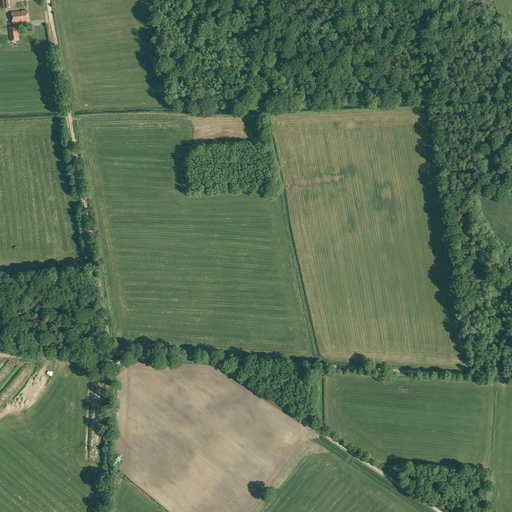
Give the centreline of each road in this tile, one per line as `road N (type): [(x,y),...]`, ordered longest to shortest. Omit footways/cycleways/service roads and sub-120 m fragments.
road 1 (track): [(111,353),(51,18)]
road 2 (track): [(444,511),(226,359)]
road 3 (track): [(107,511),(111,353)]
road 4 (track): [(377,369),(226,359)]
road 5 (unclassified): [(377,369),(511,378)]
